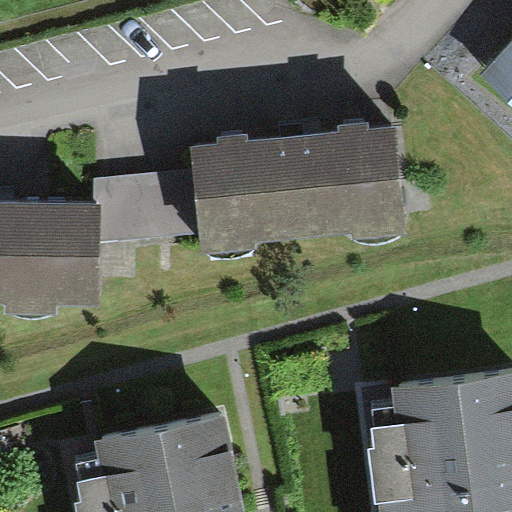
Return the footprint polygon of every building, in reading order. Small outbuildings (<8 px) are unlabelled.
[(511,38),(490,63),(511,83),(511,38)] [(377,139),(174,154),(181,244),(384,229),(377,139)] [(95,184),(0,182),(0,270),(94,272),(95,184)] [(511,511),(511,375),(395,389),(409,511),(511,511)] [(229,511),(212,417),(87,440),(100,511),(229,511)]
